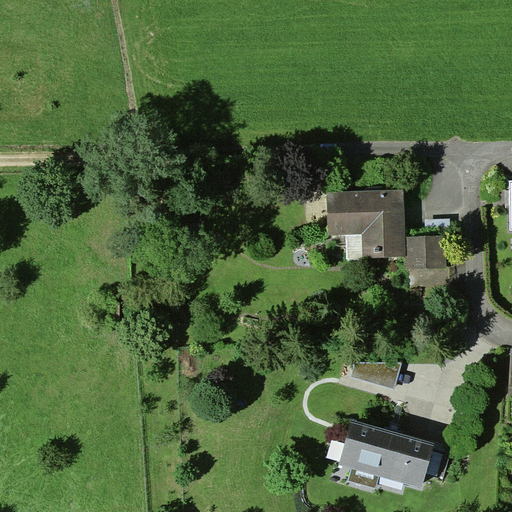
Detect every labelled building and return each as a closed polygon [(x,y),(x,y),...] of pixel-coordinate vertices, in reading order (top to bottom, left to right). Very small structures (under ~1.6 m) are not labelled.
[(326,191),(328,235),(346,234),(363,234),(364,259),(407,256),(406,237),(404,188),(326,191)] [(347,259),(364,259),(363,234),(346,234),(347,259)] [(446,235),(406,237),(407,256),(407,270),(410,270),(447,269),(446,235)] [(447,269),(410,270),(411,288),(455,287),(455,268),(447,269)] [(356,362),(351,377),(395,390),(403,362),(356,362)] [(352,419),(339,464),(352,467),(348,481),(376,489),(380,476),(422,487),(425,477),(435,442),(432,441),(352,419)] [(432,440),(432,441),(435,442),(425,477),(442,482),(453,446),(432,440)]
